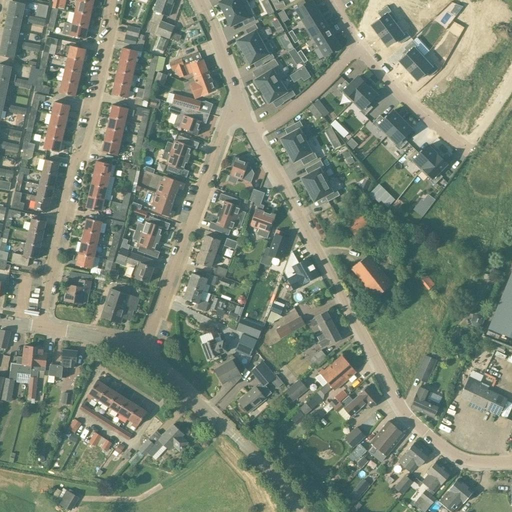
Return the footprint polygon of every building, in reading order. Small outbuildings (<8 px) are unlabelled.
[(90,15),(93,4),(77,0),(75,12),(90,15)] [(169,16),(174,0),(157,0),(153,11),(169,16)] [(225,14),(241,6),(237,0),(223,0),(219,2),(225,14)] [(265,0),(261,2),(268,16),(274,13),(267,0),(265,0)] [(296,9),(302,19),(317,9),(310,0),(306,3),(303,0),(302,0),(296,4),(298,8),(296,9)] [(276,10),(285,6),(282,1),(279,3),(274,5),(276,10)] [(8,15),(22,18),(24,5),(10,2),(8,15)] [(500,8),(495,21),(511,27),(511,13),(509,12),(511,7),(501,2),(499,8),(500,8)] [(35,15),(46,18),(48,6),(38,3),(35,15)] [(378,34),(396,22),(388,12),(390,10),(386,5),(376,12),(380,17),(371,24),(378,34)] [(225,14),(231,26),(242,20),(244,26),(255,20),(252,15),(247,18),(241,6),(225,14)] [(56,20),(59,8),(52,7),(50,18),(56,20)] [(302,19),(307,28),(323,19),(317,9),(302,19)] [(277,13),(282,22),(288,19),(283,10),(277,13)] [(88,27),(90,15),(75,12),(72,24),(88,27)] [(434,17),(430,12),(425,16),(430,21),(434,17)] [(19,31),(22,18),(8,15),(5,28),(19,31)] [(53,32),(56,20),(50,18),(47,30),(53,32)] [(307,28),(305,29),(311,39),(313,38),(313,37),(328,28),(323,19),(307,28)] [(161,21),(156,33),(170,39),(175,26),(161,21)] [(511,36),(511,27),(495,21),(490,33),(488,32),(486,38),(497,42),(499,37),(510,41),(511,36)] [(403,32),(396,22),(378,34),(386,45),(396,38),(400,43),(409,36),(405,30),(403,32)] [(85,39),(88,27),(72,24),(69,35),(85,39)] [(244,52),(264,41),(258,30),(255,24),(245,30),(248,35),(238,41),(238,42),(236,43),(240,50),(242,49),(244,52)] [(135,46),(135,45),(140,29),(127,25),(123,43),(131,45),(135,46)] [(16,44),(19,31),(5,28),(2,41),(16,44)] [(328,28),(313,37),(313,38),(316,42),(312,44),(315,50),(319,47),(334,37),(328,28)] [(287,52),(288,52),(294,49),(286,34),(279,38),(287,52)] [(43,52),(49,53),(51,44),(57,46),(58,39),(47,37),(43,52)] [(160,37),(156,47),(163,50),(167,39),(160,37)] [(319,47),(325,56),(340,47),(334,37),(319,47)] [(407,69),(423,54),(414,45),(416,44),(411,38),(403,47),(407,51),(398,59),(407,69)] [(483,47),(478,57),(496,68),(502,57),(492,51),(495,46),(485,40),(481,46),(483,47)] [(0,54),(13,57),(16,44),(2,41),(0,51),(0,54)] [(270,52),(264,41),(244,52),(246,56),(244,57),(248,64),(250,63),(250,64),(261,58),(264,63),(274,57),(271,52),(270,52)] [(67,58),(83,61),(86,49),(70,46),(70,47),(65,45),(64,50),(69,51),(67,58)] [(143,47),(135,45),(135,46),(131,45),(130,50),(122,48),(120,60),(135,63),(137,56),(141,57),(143,47)] [(292,57),(298,53),(297,53),(294,49),(288,52),(292,57)] [(47,65),(49,53),(43,52),(40,64),(47,65)] [(431,63),(423,54),(407,69),(416,78),(425,70),(429,75),(438,67),(433,62),(431,63)] [(156,68),(159,56),(158,56),(152,55),(149,67),(156,68)] [(158,72),(162,73),(165,58),(159,56),(156,68),(155,71),(158,72)] [(472,68),(491,78),(496,68),(478,57),(472,68)] [(80,73),(83,61),(67,58),(65,69),(80,73)] [(193,73),(194,77),(208,72),(202,59),(185,65),(182,58),(169,63),(172,70),(177,68),(180,77),(193,73)] [(262,91),(281,79),(275,69),(279,66),(275,59),(263,67),(267,73),(253,81),(258,89),(260,88),(262,91)] [(132,75),(135,63),(120,60),(117,71),(132,75)] [(44,77),(47,65),(40,64),(38,75),(44,77)] [(0,78),(8,81),(15,82),(15,79),(16,75),(10,74),(11,67),(0,65),(0,78)] [(304,66),(289,76),(294,82),(301,78),(303,81),(310,76),(304,66)] [(155,71),(156,68),(149,67),(147,78),(153,80),(155,71)] [(466,78),(485,89),(491,78),(472,68),(466,78)] [(78,84),(80,73),(65,69),(62,81),(78,84)] [(130,86),(132,75),(117,71),(114,83),(130,86)] [(167,75),(162,73),(158,72),(154,82),(163,85),(167,75)] [(208,72),(194,77),(197,83),(190,85),(195,97),(201,95),(214,90),(208,72)] [(42,86),(44,77),(38,75),(35,87),(34,91),(49,95),(50,88),(42,86)] [(352,102),(367,86),(364,83),(366,81),(360,76),(359,77),(358,76),(350,85),(345,81),(337,89),(342,94),(343,93),(352,102)] [(485,89),(464,77),(457,89),(454,95),(464,101),(467,95),(478,101),(485,89)] [(0,92),(6,94),(8,81),(0,78),(0,92)] [(150,91),(153,80),(147,78),(144,90),(150,91)] [(288,90),(281,79),(262,91),(264,95),(263,96),(267,104),(279,96),(283,103),(295,95),(291,88),(288,90)] [(75,96),(78,84),(62,81),(59,93),(75,96)] [(127,98),(130,86),(114,83),(112,95),(127,98)] [(370,89),(367,86),(352,102),(360,111),(364,116),(373,108),(368,103),(377,95),(376,94),(377,92),(372,87),(370,89)] [(146,107),(150,91),(144,90),(142,98),(136,97),(134,104),(146,107)] [(31,109),(37,110),(39,101),(44,102),(46,96),(35,93),(31,109)] [(172,104),(198,111),(201,101),(174,94),(172,104)] [(451,100),(444,112),(463,122),(470,111),(461,106),(464,101),(454,95),(451,100)] [(158,109),(160,99),(151,98),(149,107),(158,109)] [(318,100),(313,105),(317,109),(322,105),(318,100)] [(52,114),(67,117),(70,105),(54,102),(52,114)] [(198,111),(172,104),(171,104),(169,112),(177,115),(174,125),(188,130),(187,132),(197,136),(199,130),(198,129),(200,121),(206,123),(209,114),(198,111)] [(110,117),(125,120),(126,115),(133,116),(134,110),(128,109),(112,105),(110,117)] [(312,113),(317,109),(313,105),(308,109),(312,113)] [(140,124),(146,125),(150,110),(138,107),(136,115),(142,116),(140,124)] [(35,122),(37,110),(31,109),(28,121),(35,122)] [(386,136),(402,120),(393,111),(384,119),(380,115),(372,123),(377,128),(377,127),(386,136)] [(64,129),(67,117),(52,114),(49,125),(64,129)] [(122,132),(125,120),(110,117),(107,128),(122,132)] [(21,128),(23,121),(17,119),(15,126),(21,128)] [(330,125),(335,130),(339,125),(335,120),(330,125)] [(405,123),(402,120),(386,136),(395,145),(394,146),(399,150),(407,142),(403,138),(412,129),(411,128),(412,127),(407,122),(405,123)] [(32,134),(35,122),(28,121),(26,132),(32,134)] [(301,129),(303,127),(300,121),(288,127),(291,133),(281,139),(282,140),(281,141),(284,147),(285,146),(287,150),(307,139),(301,129)] [(144,137),(146,125),(140,124),(137,135),(144,137)] [(62,140),(64,129),(49,125),(46,137),(62,140)] [(120,144),(122,132),(107,128),(104,140),(120,144)] [(21,138),(22,132),(10,129),(9,136),(21,138)] [(30,143),(32,134),(26,132),(22,149),(33,152),(35,144),(30,143)] [(141,148),(144,137),(137,135),(135,147),(141,148)] [(165,150),(189,159),(191,154),(189,153),(191,147),(197,149),(199,143),(179,136),(176,144),(168,142),(165,150)] [(59,152),(62,140),(46,137),(43,149),(59,152)] [(309,163),(317,158),(307,139),(287,150),(290,154),(289,155),(293,163),(294,162),(295,164),(306,158),(309,163)] [(350,148),(355,143),(351,139),(346,144),(350,148)] [(117,155),(120,144),(104,140),(102,152),(117,155)] [(331,143),(334,149),(341,145),(338,140),(331,143)] [(421,171),(437,155),(434,152),(436,150),(430,145),(429,146),(428,145),(419,154),(415,150),(407,158),(412,163),(412,162),(421,171)] [(139,158),(141,148),(135,147),(132,159),(134,160),(133,164),(140,166),(142,158),(139,158)] [(187,163),(189,159),(165,150),(162,158),(170,161),(167,170),(187,177),(189,171),(183,169),(186,163),(187,163)] [(447,164),(437,155),(421,171),(430,180),(429,180),(434,185),(442,177),(438,172),(447,164)] [(251,182),(254,173),(251,167),(247,166),(248,163),(238,160),(239,158),(234,156),(231,167),(232,167),(227,181),(236,184),(238,178),(251,182)] [(351,156),(345,159),(349,165),(355,162),(351,156)] [(42,172),(56,175),(59,163),(45,159),(42,172)] [(321,168),(324,167),(321,160),(309,166),(312,172),(302,178),(302,180),(301,180),(305,186),(306,186),(308,190),(327,179),(321,168)] [(109,176),(111,171),(114,172),(115,166),(112,165),(96,161),(94,173),(109,176)] [(30,169),(25,168),(20,167),(18,179),(22,180),(24,174),(28,175),(30,169)] [(133,182),(136,170),(130,169),(127,180),(133,182)] [(54,187),(56,175),(42,172),(40,184),(54,187)] [(115,177),(109,176),(94,173),(91,185),(107,188),(112,189),(115,177)] [(156,193),(174,199),(176,194),(174,194),(176,187),(182,189),(184,183),(165,176),(163,181),(161,181),(156,193)] [(340,195),(336,189),(334,190),(327,179),(308,190),(310,194),(309,194),(312,200),(314,199),(314,201),(325,195),(328,202),(340,195)] [(0,188),(9,191),(11,183),(0,180),(0,188)] [(133,182),(127,180),(127,181),(125,180),(124,187),(126,187),(125,192),(131,193),(131,192),(133,182)] [(51,200),(54,187),(40,184),(37,196),(51,200)] [(373,200),(383,189),(378,184),(367,195),(373,200)] [(110,195),(112,189),(107,188),(91,185),(88,196),(104,200),(111,201),(112,196),(110,195)] [(255,202),(259,191),(253,189),(249,200),(255,202)] [(19,192),(15,191),(11,208),(23,210),(24,203),(20,202),(22,193),(19,192)] [(255,202),(254,205),(257,206),(251,223),(259,226),(256,234),(267,238),(276,214),(271,212),(270,214),(262,211),(264,205),(261,204),(265,193),(259,191),(255,202)] [(128,205),(131,193),(125,192),(122,204),(128,205)] [(425,192),(413,209),(423,216),(435,199),(425,192)] [(173,204),(174,199),(156,193),(152,205),(154,205),(152,211),(172,218),(174,211),(169,209),(171,203),(173,204)] [(218,212),(243,221),(246,212),(238,209),(241,200),(221,193),(219,200),(224,202),(222,208),(220,207),(218,212)] [(37,196),(31,195),(29,200),(35,202),(34,209),(48,212),(51,200),(37,196)] [(109,207),(111,201),(104,200),(88,196),(86,208),(101,211),(102,206),(109,207)] [(124,221),(128,205),(122,204),(120,212),(114,210),(112,218),(124,221)] [(19,219),(21,212),(9,209),(5,226),(10,227),(12,217),(19,219)] [(346,222),(356,236),(372,224),(362,211),(346,222)] [(240,229),(243,221),(218,212),(217,217),(219,217),(216,224),(211,222),(208,228),(229,235),(232,226),(240,229)] [(136,231),(160,239),(162,235),(160,234),(162,228),(168,230),(170,223),(150,216),(147,225),(139,222),(136,231)] [(84,230),(99,233),(102,222),(86,218),(84,230)] [(29,231),(43,234),(46,222),(32,219),(29,231)] [(114,237),(120,238),(124,223),(113,220),(111,227),(116,228),(114,237)] [(97,245),(99,233),(84,230),(81,241),(97,245)] [(40,246),(43,234),(29,231),(26,243),(40,246)] [(158,244),(160,239),(136,231),(133,239),(141,242),(138,251),(158,258),(160,252),(154,250),(156,243),(158,244)] [(281,236),(282,233),(277,231),(276,234),(275,234),(270,248),(266,246),(260,263),(270,266),(273,256),(281,259),(283,253),(288,239),(281,236)] [(201,249),(217,255),(219,250),(222,251),(224,246),(235,250),(238,242),(226,238),(224,245),(219,243),(220,241),(206,235),(201,249)] [(117,249),(120,238),(114,237),(110,248),(117,249)] [(94,257),(97,245),(81,241),(79,253),(94,257)] [(37,259),(40,246),(26,243),(23,255),(13,253),(11,263),(28,267),(30,257),(37,259)] [(113,261),(117,249),(110,248),(107,260),(113,261)] [(115,263),(116,263),(125,267),(127,263),(131,265),(126,277),(134,279),(135,278),(148,283),(154,268),(153,267),(155,261),(120,248),(116,259),(115,262),(115,263)] [(220,255),(217,255),(201,249),(196,262),(211,267),(213,261),(217,263),(220,255)] [(383,272),(400,259),(393,249),(375,263),(369,254),(351,268),(374,298),(392,284),(383,272)] [(91,269),(94,257),(79,253),(76,265),(91,269)] [(293,289),(302,284),(318,275),(308,258),(292,267),(297,276),(288,281),(293,289)] [(115,262),(113,261),(107,260),(104,270),(101,269),(99,275),(103,276),(108,277),(109,277),(116,279),(119,275),(118,271),(116,270),(116,263),(115,263),(115,262)] [(228,270),(218,266),(217,268),(213,267),(211,273),(224,278),(228,270)] [(511,337),(511,267),(487,327),(511,337)] [(188,286),(203,291),(206,283),(215,286),(218,277),(207,273),(205,278),(192,273),(188,286)] [(90,282),(91,280),(91,275),(81,274),(80,280),(79,280),(78,287),(67,285),(65,300),(82,303),(84,292),(89,293),(91,282),(90,282)] [(435,284),(427,275),(420,281),(421,281),(419,283),(422,286),(423,284),(428,290),(435,284)] [(228,287),(230,282),(222,278),(219,284),(228,287)] [(210,294),(203,291),(188,286),(183,298),(196,303),(195,308),(205,312),(209,303),(207,302),(210,294)] [(135,310),(139,298),(110,289),(101,317),(120,323),(126,307),(135,310)] [(224,305),(225,302),(220,300),(219,303),(220,303),(219,305),(218,305),(217,309),(222,310),(224,307),(223,307),(224,305)] [(280,315),(283,308),(274,304),(271,311),(280,315)] [(239,315),(242,308),(237,305),(234,313),(230,312),(228,317),(236,320),(238,315),(239,315)] [(295,308),(289,311),(292,318),(298,315),(295,308)] [(321,332),(333,325),(326,311),(315,317),(315,318),(310,321),(313,327),(319,324),(319,325),(318,326),(320,331),(321,332)] [(477,327),(482,326),(484,320),(483,315),(477,313),(473,315),(470,321),(472,325),(477,327)] [(292,332),(305,325),(300,316),(287,323),(292,332)] [(262,327),(241,319),(236,331),(258,339),(262,327)] [(321,332),(320,331),(315,334),(319,342),(322,348),(341,339),(333,325),(321,332)] [(0,347),(6,349),(10,332),(0,329),(0,331),(0,347)] [(257,341),(242,334),(235,350),(250,357),(257,341)] [(216,343),(214,339),(202,344),(208,359),(227,352),(223,341),(216,343)] [(30,383),(33,346),(24,345),(23,347),(22,357),(17,356),(16,363),(11,363),(9,379),(17,380),(17,382),(29,383),(30,383)] [(30,383),(29,383),(27,398),(35,398),(38,371),(45,371),(47,353),(43,353),(43,348),(33,346),(30,383)] [(497,358),(500,352),(495,349),(486,369),(500,376),(506,362),(497,358)] [(75,367),(77,351),(63,350),(61,366),(58,365),(51,364),(50,364),(48,376),(56,377),(66,378),(68,367),(75,367)] [(317,365),(327,357),(321,350),(311,358),(314,361),(309,365),(313,369),(317,365)] [(426,382),(436,360),(424,355),(415,377),(426,382)] [(261,359),(258,356),(253,360),(256,364),(249,369),(256,377),(257,376),(261,380),(271,371),(261,359)] [(327,382),(348,364),(342,356),(324,371),(323,369),(319,372),(320,374),(316,378),(323,386),(327,382)] [(239,372),(232,360),(215,370),(222,383),(233,377),(236,383),(241,377),(247,369),(244,367),(239,372)] [(327,382),(334,390),(355,372),(348,364),(327,382)] [(477,409),(487,389),(479,386),(481,382),(469,376),(460,397),(470,402),(468,405),(477,409)] [(293,401),(308,389),(299,379),(285,391),(293,401)] [(98,400),(107,386),(97,380),(88,394),(93,397),(91,399),(97,403),(98,400)] [(11,391),(12,384),(5,383),(3,389),(11,391)] [(108,407),(117,393),(107,386),(98,400),(103,403),(100,407),(106,411),(108,407)] [(371,408),(380,399),(368,386),(359,395),(344,409),(351,416),(366,402),(371,408)] [(248,413),(265,398),(255,387),(239,401),(248,413)] [(433,417),(438,404),(426,399),(429,391),(419,387),(410,407),(433,417)] [(487,389),(477,409),(483,412),(484,408),(498,415),(506,398),(487,389)] [(334,397),(339,403),(347,395),(343,390),(334,397)] [(69,405),(69,404),(71,394),(65,392),(63,403),(69,405)] [(323,399),(317,392),(299,408),(305,415),(317,404),(322,409),(328,403),(324,398),(323,399)] [(118,413),(127,399),(117,393),(108,407),(118,413)] [(128,419),(137,405),(127,399),(118,413),(128,419)] [(337,413),(344,407),(340,402),(333,408),(337,413)] [(89,415),(92,410),(82,404),(79,409),(89,415)] [(137,405),(128,419),(138,425),(147,412),(137,405)] [(99,421),(102,416),(92,410),(89,415),(99,421)] [(108,428),(112,422),(102,416),(99,421),(108,428)] [(75,419),(69,428),(75,432),(82,424),(75,419)] [(378,449),(396,428),(388,421),(370,443),(378,449)] [(118,434),(122,429),(112,422),(108,428),(118,434)] [(181,437),(183,434),(172,424),(163,435),(163,434),(158,439),(159,440),(154,445),(148,439),(138,450),(144,455),(147,452),(151,456),(163,444),(169,450),(173,445),(180,451),(187,442),(181,437)] [(353,447),(365,436),(356,427),(345,438),(353,447)] [(396,428),(378,449),(386,456),(404,434),(396,428)] [(122,429),(118,434),(128,440),(132,435),(122,429)] [(96,445),(101,436),(95,432),(88,442),(95,447),(96,445)] [(73,434),(70,440),(76,442),(79,436),(73,434)] [(101,436),(96,445),(106,452),(112,443),(106,440),(101,436)] [(419,467),(429,455),(414,443),(398,462),(411,472),(417,465),(419,467)] [(119,454),(124,447),(119,444),(115,451),(119,454)] [(357,460),(366,451),(360,444),(351,453),(357,460)] [(434,493),(441,485),(451,473),(436,461),(426,473),(428,474),(422,482),(431,490),(429,493),(425,490),(420,496),(413,504),(422,511),(425,511),(431,505),(436,499),(432,495),(434,493)] [(390,485),(394,479),(389,475),(385,480),(390,485)] [(402,494),(413,481),(405,475),(394,487),(402,494)] [(360,496),(370,485),(363,479),(354,491),(360,496)] [(451,511),(455,511),(472,491),(458,479),(439,501),(451,511)] [(71,511),(79,498),(66,490),(58,503),(71,511)]
